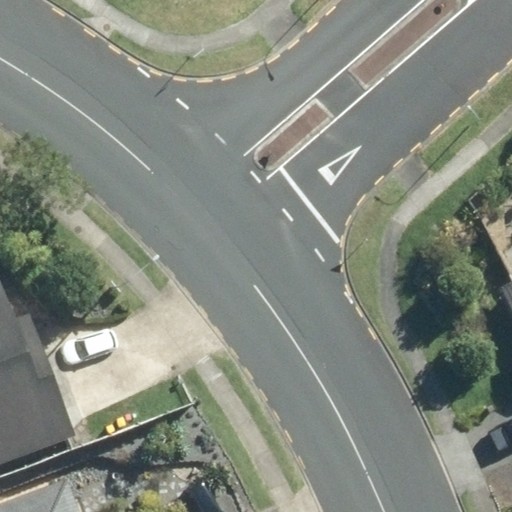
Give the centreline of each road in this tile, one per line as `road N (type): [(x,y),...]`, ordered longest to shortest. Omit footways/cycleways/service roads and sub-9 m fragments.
road 1 (residential): [(511,8),(227,246)]
road 2 (residential): [(227,246),(294,334),(389,511)]
road 3 (residential): [(152,158),(382,0)]
road 4 (residential): [(0,55),(152,158)]
